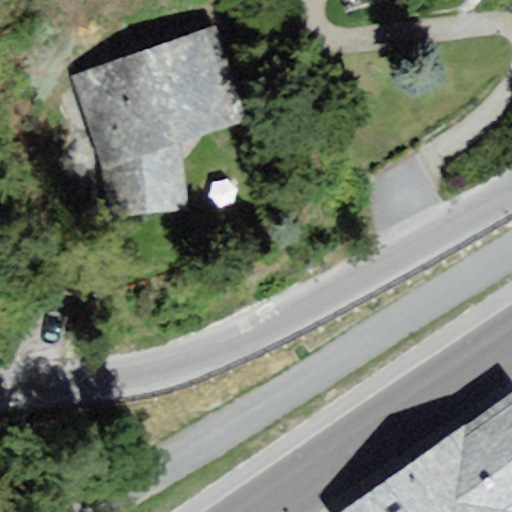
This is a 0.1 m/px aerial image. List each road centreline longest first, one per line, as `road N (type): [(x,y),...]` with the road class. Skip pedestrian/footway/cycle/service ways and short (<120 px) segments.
road 1 (residential): [(511,207),(425,239),(210,349),(123,372),(0,386)]
road 2 (residential): [(65,511),(272,408),(511,243)]
road 3 (secondary): [(253,511),(511,332)]
